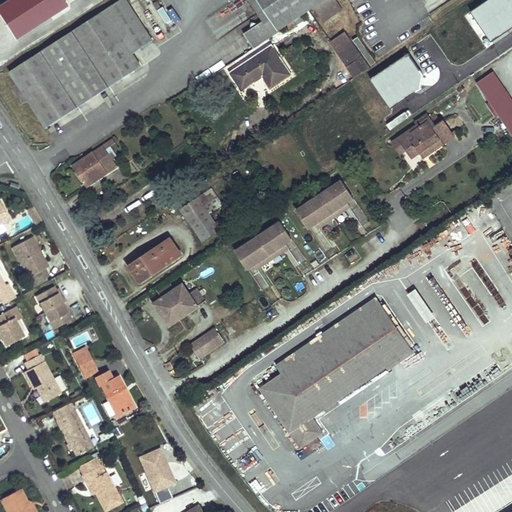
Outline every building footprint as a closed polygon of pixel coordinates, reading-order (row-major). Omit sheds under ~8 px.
[(7,0),(0,5),(0,15),(15,39),(67,5),(64,0),(7,0)] [(126,0),(121,0),(10,72),(47,127),(141,66),(132,53),(152,40),(126,0)] [(258,0),(269,17),(278,30),(323,0),(258,0)] [(335,0),(324,0),(314,7),(320,16),(338,4),(335,0)] [(153,4),(157,10),(161,8),(157,1),(153,4)] [(338,4),(320,16),(324,20),(341,9),(338,4)] [(301,15),(294,20),(297,25),(304,20),(301,15)] [(278,30),(269,17),(244,33),(253,48),(280,32),(278,30)] [(355,77),(369,67),(345,32),(330,42),(355,77)] [(291,75),(272,46),(231,73),(242,90),(257,80),(255,77),(260,73),(262,76),(270,88),(291,75)] [(511,98),(494,71),(477,82),(511,133),(511,98)] [(436,126),(442,122),(435,113),(430,117),(436,126)] [(424,115),(415,121),(418,125),(398,138),(406,150),(414,144),(420,153),(431,145),(435,150),(455,136),(454,136),(452,132),(444,121),(442,122),(436,126),(430,117),(427,119),(424,115)] [(406,150),(398,138),(392,142),(400,154),(406,150)] [(113,139),(73,166),(87,187),(118,166),(113,159),(106,150),(111,147),(116,143),(113,139)] [(431,145),(420,153),(424,159),(425,158),(425,159),(436,151),(435,150),(431,145)] [(111,147),(106,150),(113,159),(118,156),(111,147)] [(319,195),(331,214),(347,203),(354,199),(341,180),(319,195)] [(210,214),(205,206),(217,198),(211,189),(181,209),(203,241),(220,229),(210,214)] [(316,224),(331,214),(319,195),(297,210),(309,228),(316,224)] [(31,206),(24,196),(18,199),(24,210),(31,206)] [(205,206),(210,214),(222,205),(217,198),(205,206)] [(347,203),(331,214),(334,218),(350,207),(347,203)] [(34,212),(31,206),(24,210),(27,216),(34,212)] [(334,218),(331,214),(316,224),(319,228),(334,218)] [(258,236),(270,254),(286,244),(292,239),(280,221),(258,236)] [(29,238),(22,226),(2,237),(19,269),(25,266),(35,260),(39,258),(34,248),(31,250),(25,240),(29,238)] [(254,265),(270,254),(258,236),(236,251),(248,269),(254,265)] [(170,237),(129,266),(140,283),(147,278),(146,276),(158,268),(160,270),(182,255),(170,237)] [(34,248),(29,238),(25,240),(31,250),(34,248)] [(286,244),(270,254),(273,258),(289,248),(286,244)] [(273,258),(270,254),(254,265),(257,269),(273,258)] [(28,271),(38,266),(35,260),(25,266),(28,271)] [(146,276),(147,278),(160,270),(158,268),(146,276)] [(44,318),(61,308),(59,303),(56,298),(60,296),(53,283),(49,285),(46,281),(44,276),(26,286),(44,318)] [(163,298),(155,303),(161,312),(163,310),(172,324),(206,301),(198,288),(189,294),(183,284),(175,290),(169,281),(157,290),(163,298)] [(282,374),(382,305),(376,297),(276,365),(282,374)] [(5,298),(0,300),(0,310),(3,309),(4,311),(10,309),(5,298)] [(260,389),(301,448),(309,442),(316,437),(323,432),(313,417),(412,349),(382,305),(282,374),(260,389)] [(4,311),(3,309),(0,310),(0,334),(13,328),(4,311)] [(161,312),(170,325),(172,324),(163,310),(161,312)] [(215,328),(191,345),(199,358),(223,341),(215,328)] [(28,349),(23,341),(10,348),(14,356),(28,349)] [(32,395),(50,385),(30,348),(28,349),(14,356),(12,357),(16,365),(13,367),(19,380),(23,378),(25,382),(32,395)] [(71,363),(79,378),(86,375),(81,363),(88,360),(86,356),(71,363)] [(81,363),(86,375),(93,371),(88,360),(81,363)] [(86,375),(105,411),(125,401),(109,370),(103,373),(101,368),(93,371),(86,375)] [(65,445),(83,436),(64,399),(43,411),(56,435),(59,434),(61,438),(65,445)] [(316,437),(309,442),(313,449),(320,444),(316,437)] [(152,441),(131,451),(147,485),(168,475),(164,468),(162,469),(156,457),(159,456),(152,441)] [(90,456),(86,448),(69,457),(73,465),(90,456)] [(113,493),(97,463),(95,464),(90,456),(73,465),(78,474),(82,472),(88,482),(99,501),(113,493)] [(164,468),(159,456),(156,457),(162,469),(164,468)] [(84,484),(88,482),(82,472),(78,474),(84,484)] [(0,487),(0,511),(26,511),(25,510),(21,511),(20,511),(14,499),(6,484),(0,487)] [(18,497),(14,499),(20,511),(21,511),(25,510),(18,497)] [(199,511),(193,500),(173,511),(199,511)]
